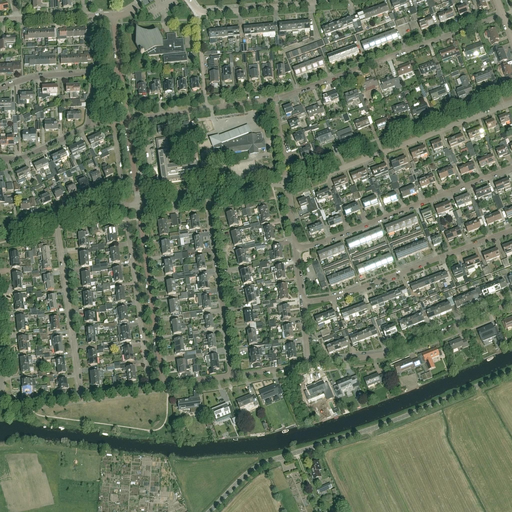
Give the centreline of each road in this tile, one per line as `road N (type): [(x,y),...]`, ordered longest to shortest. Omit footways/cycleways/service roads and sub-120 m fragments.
road 1 (unclassified): [(209,511),(266,462),(511,372)]
road 2 (residential): [(274,99),(502,14)]
road 3 (residential): [(287,185),(511,105)]
road 4 (residential): [(295,252),(511,168)]
road 5 (residential): [(303,302),(511,230)]
road 6 (residential): [(308,365),(389,353),(511,303)]
road 7 (residential): [(232,375),(207,195)]
road 8 (residential): [(81,396),(56,216)]
road 9 (residential): [(163,384),(138,205)]
road 10 (residential): [(148,386),(124,207)]
road 11 (residential): [(198,12),(335,0)]
